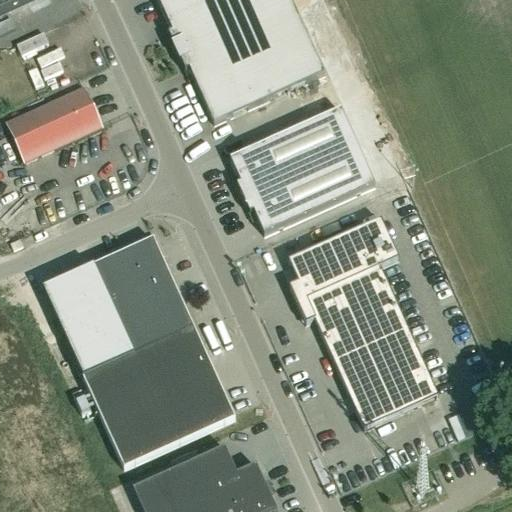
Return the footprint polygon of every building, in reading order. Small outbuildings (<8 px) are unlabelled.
[(43,0),(0,0),(0,21),(44,1),(43,0)] [(170,41),(177,57),(184,73),(188,71),(215,129),(326,78),(290,0),(156,0),(174,39),(170,41)] [(0,38),(15,32),(10,21),(0,25),(0,38)] [(50,52),(30,60),(35,71),(54,62),(50,52)] [(372,83),(342,94),(347,108),(378,96),(372,83)] [(86,92),(7,128),(24,167),(103,131),(86,92)] [(240,187),(236,189),(250,219),(254,217),(264,240),(376,190),(341,114),(230,164),(240,187)] [(236,423),(154,243),(94,270),(134,359),(83,382),(125,474),(236,423)] [(365,434),(440,400),(381,271),(306,305),(365,434)] [(437,289),(427,291),(433,315),(443,312),(437,289)] [(0,511),(112,511),(19,304),(0,312),(0,511)] [(226,452),(134,494),(142,511),(276,511),(257,469),(238,478),(226,452)]
